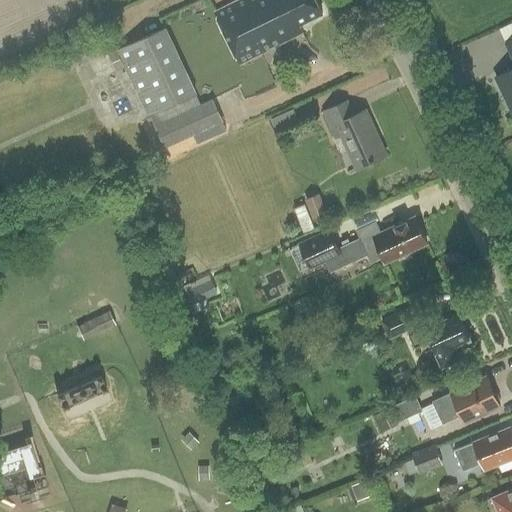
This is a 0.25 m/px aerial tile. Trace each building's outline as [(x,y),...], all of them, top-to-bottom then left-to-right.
[(295,27),(321,15),(314,0),(243,0),(215,14),(238,64),(298,34),(295,27)] [(148,115),(150,115),(167,149),(225,121),(214,99),(204,104),(166,26),(109,53),(118,71),(125,68),(148,115)] [(511,51),(511,69),(498,76),(511,107),(511,41),(508,43),(511,51)] [(357,166),(386,153),(365,107),(354,111),(348,97),(323,108),(335,135),(341,132),(357,166)] [(279,132),(309,121),(303,106),(274,117),(279,132)] [(306,199),(314,220),(328,215),(320,194),(306,199)] [(306,205),(295,209),(304,233),(315,229),(306,205)] [(374,222),(357,230),(372,262),(380,259),(380,260),(422,241),(411,216),(378,231),(374,222)] [(331,229),(300,243),(311,268),(343,254),(331,229)] [(192,268),(177,275),(180,282),(195,275),(192,268)] [(210,280),(199,285),(205,297),(216,292),(210,280)] [(114,306),(80,319),(85,333),(119,320),(114,306)] [(453,344),(468,337),(456,310),(434,320),(432,317),(421,322),(422,324),(414,328),(405,308),(380,319),(387,336),(405,327),(414,346),(430,339),(442,363),(459,355),(453,344)] [(336,334),(319,341),(323,353),(341,346),(336,334)] [(104,373),(60,393),(66,407),(111,388),(104,373)] [(462,419),(497,403),(484,374),(431,398),(434,405),(423,410),(432,429),(444,424),(441,418),(458,410),(462,419)] [(423,410),(417,395),(384,410),(392,428),(399,425),(398,422),(423,410)] [(480,466),(511,453),(511,426),(511,425),(453,448),(461,468),(478,461),(480,466)] [(201,442),(190,432),(182,440),(193,450),(201,442)] [(35,462),(39,472),(50,468),(40,438),(2,450),(9,471),(35,462)] [(421,473),(443,465),(436,445),(414,452),(421,473)] [(294,446),(276,454),(284,473),(302,465),(294,446)] [(200,466),(200,480),(211,480),(211,466),(200,466)] [(511,511),(511,489),(493,497),(499,511),(511,511)] [(289,509),(289,511),(307,511),(308,511),(305,503),(289,509)]
